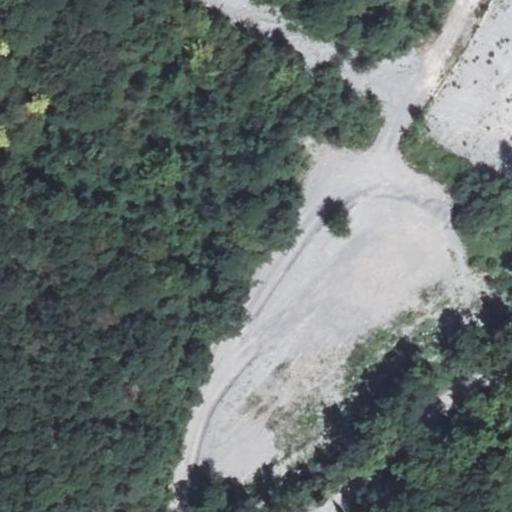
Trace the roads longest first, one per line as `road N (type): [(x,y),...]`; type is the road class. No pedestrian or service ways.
road 1 (track): [(172,511),(186,427),(258,277),(320,191),(391,137),(406,74),(465,0)]
road 2 (track): [(511,357),(437,412),(334,511)]
